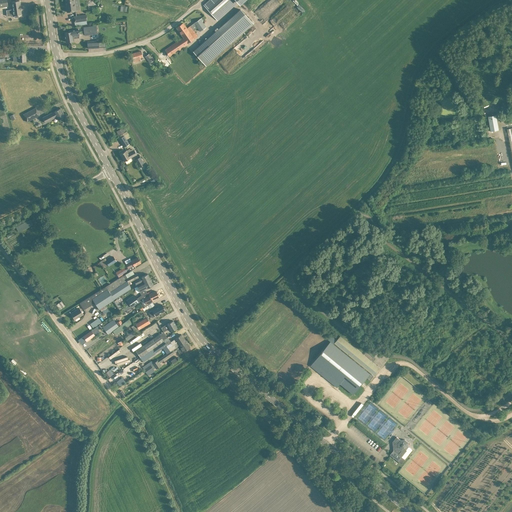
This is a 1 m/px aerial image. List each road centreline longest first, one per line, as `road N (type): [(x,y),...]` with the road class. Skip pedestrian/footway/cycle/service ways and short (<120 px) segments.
road 1 (tertiary): [(411,511),(206,344),(110,171)]
road 2 (unclassified): [(113,392),(0,246)]
road 3 (unclassified): [(56,56),(146,40),(203,0)]
road 4 (track): [(113,392),(145,434),(179,511)]
road 5 (tertiary): [(110,171),(56,56)]
road 6 (unclassified): [(0,225),(110,171)]
